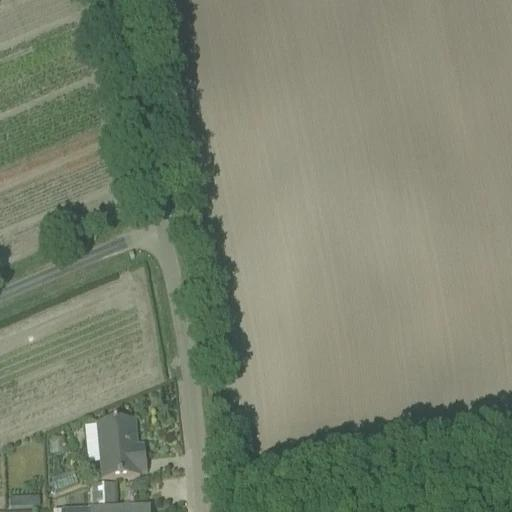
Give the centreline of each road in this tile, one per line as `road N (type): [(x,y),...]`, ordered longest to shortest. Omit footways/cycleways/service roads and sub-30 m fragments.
road 1 (unclassified): [(197,511),(157,231)]
road 2 (unclassified): [(157,231),(105,0)]
road 3 (unclassified): [(0,300),(157,231)]
